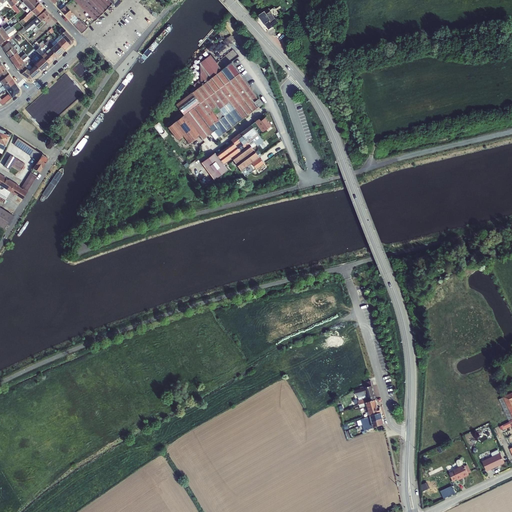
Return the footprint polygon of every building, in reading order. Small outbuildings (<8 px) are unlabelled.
[(39,2),(36,0),(32,0),(28,5),(32,9),(39,2)] [(90,16),(94,20),(113,3),(109,0),(74,0),(86,12),(90,16)] [(32,9),(31,11),(34,14),(36,15),(44,7),(39,2),(32,9)] [(12,6),(17,13),(20,10),(15,4),(12,6)] [(60,9),(69,19),(75,14),(66,5),(65,5),(61,9),(60,9)] [(44,19),(50,13),(46,9),(38,16),(42,20),(44,19)] [(281,21),(279,23),(278,21),(269,9),(261,14),(260,15),(265,24),(268,27),(265,29),(267,31),(269,30),(273,27),(274,26),(275,27),(278,31),(285,26),(283,22),(282,21),(281,21)] [(31,11),(23,19),(26,22),(34,14),(31,11)] [(86,22),(90,16),(86,12),(81,17),(86,22)] [(44,19),(47,23),(53,17),(50,13),(44,19)] [(69,19),(74,24),(79,19),(75,14),(69,19)] [(36,26),(42,20),(38,16),(24,28),(19,32),(22,34),(26,30),(27,32),(31,28),(32,29),(36,26)] [(53,17),(47,23),(51,27),(57,21),(53,17)] [(79,19),(74,24),(81,32),(83,32),(87,28),(79,19)] [(2,26),(5,31),(13,26),(11,23),(6,26),(4,23),(2,26)] [(13,26),(5,31),(9,37),(11,36),(12,35),(11,32),(15,29),(13,26)] [(62,36),(63,37),(71,44),(74,42),(74,39),(63,28),(61,31),(63,33),(61,35),(62,36)] [(0,35),(0,42),(0,43),(9,37),(5,31),(0,35)] [(0,43),(2,47),(9,41),(12,38),(11,36),(9,37),(0,43)] [(50,49),(54,45),(49,40),(51,38),(49,36),(46,39),(47,41),(45,43),(50,49)] [(57,42),(65,50),(71,44),(63,37),(57,42)] [(227,38),(224,41),(229,47),(233,44),(228,38),(227,38)] [(51,49),(50,49),(45,43),(43,40),(39,44),(42,47),(46,52),(47,53),(51,49)] [(2,47),(6,52),(14,46),(9,41),(2,47)] [(54,45),(61,53),(65,50),(57,42),(54,45)] [(51,49),(58,56),(61,53),(54,45),(50,49),(51,49)] [(10,57),(17,52),(18,51),(14,46),(6,52),(10,57)] [(18,51),(17,52),(20,57),(25,53),(21,48),(18,51)] [(42,56),(49,64),(58,56),(51,49),(47,53),(46,52),(44,53),(42,55),(41,56),(42,56)] [(183,154),(179,150),(167,134),(169,132),(162,123),(155,128),(183,164),(205,147),(206,148),(208,147),(207,146),(259,107),(255,101),(259,98),(232,62),(239,56),(233,49),(217,63),(209,55),(198,62),(200,84),(195,89),(192,86),(189,89),(192,91),(176,104),(184,114),(168,127),(178,140),(183,136),(189,143),(195,139),(198,143),(183,154)] [(42,56),(41,56),(42,55),(36,50),(33,52),(35,55),(39,59),(42,56)] [(10,57),(13,62),(20,57),(17,52),(10,57)] [(13,62),(17,68),(24,63),(25,62),(23,60),(27,56),(25,53),(20,57),(13,62)] [(34,63),(34,64),(39,59),(35,55),(32,58),(32,59),(31,60),(33,62),(34,63)] [(41,71),(49,64),(42,56),(39,59),(34,64),(35,65),(40,70),(41,71)] [(25,62),(24,63),(26,67),(33,62),(31,60),(29,58),(25,62)] [(24,63),(17,68),(21,73),(27,68),(26,67),(24,63)] [(21,73),(27,78),(32,78),(40,70),(35,65),(32,67),(29,70),(27,68),(21,73)] [(9,73),(6,69),(0,73),(0,77),(1,80),(9,73)] [(15,83),(9,73),(1,80),(6,89),(15,83)] [(9,93),(17,86),(15,83),(6,89),(7,89),(9,93)] [(9,94),(12,97),(19,91),(20,89),(17,86),(9,93),(9,94)] [(0,102),(2,105),(12,97),(9,94),(2,100),(0,101),(0,102)] [(263,103),(259,98),(255,101),(259,107),(263,103)] [(259,119),(253,123),(257,128),(258,127),(258,126),(260,129),(262,132),(271,125),(265,117),(262,120),(261,121),(259,119)] [(255,129),(251,125),(231,140),(233,143),(217,155),(215,153),(201,163),(214,180),(228,170),(229,169),(231,171),(233,169),(233,168),(237,165),(246,177),(264,164),(261,160),(261,159),(252,148),(254,147),(252,144),(254,142),(257,146),(264,141),(255,129)] [(0,142),(6,146),(11,135),(4,132),(4,130),(0,128),(0,142)] [(18,138),(14,144),(38,161),(42,154),(18,138)] [(189,143),(179,150),(183,154),(198,143),(195,139),(189,143)] [(42,154),(38,161),(33,168),(40,172),(48,158),(42,154)] [(12,156),(6,166),(10,169),(12,165),(18,168),(17,169),(20,171),(25,164),(16,158),(12,156)] [(40,172),(33,168),(31,173),(37,176),(40,172)] [(23,188),(21,187),(20,186),(0,173),(0,193),(6,198),(10,192),(22,200),(28,191),(23,188)] [(28,191),(37,176),(31,173),(21,187),(23,188),(28,191)] [(0,206),(0,225),(4,228),(13,215),(0,206)] [(359,406),(377,401),(373,386),(372,386),(370,381),(364,384),(365,388),(355,391),(357,397),(358,397),(359,400),(358,401),(359,406)] [(511,393),(499,399),(510,421),(511,426),(511,449),(510,450),(511,453),(511,393)] [(380,408),(379,409),(377,401),(359,406),(360,408),(367,406),(371,417),(382,414),(380,408)] [(372,422),(383,420),(382,414),(371,417),(361,420),(363,426),(372,422)] [(374,429),(384,426),(383,420),(372,422),(363,426),(365,431),(367,431),(373,428),(374,429)] [(505,463),(500,453),(500,454),(498,450),(492,453),(492,454),(493,457),(482,462),(487,471),(505,463)] [(465,466),(464,465),(464,466),(462,461),(459,460),(458,461),(457,463),(459,468),(454,471),(454,472),(450,474),(454,481),(458,479),(459,480),(469,475),(469,474),(465,466)] [(430,488),(427,482),(422,484),(423,492),(430,488)] [(455,493),(452,485),(440,491),(444,498),(455,493)]
